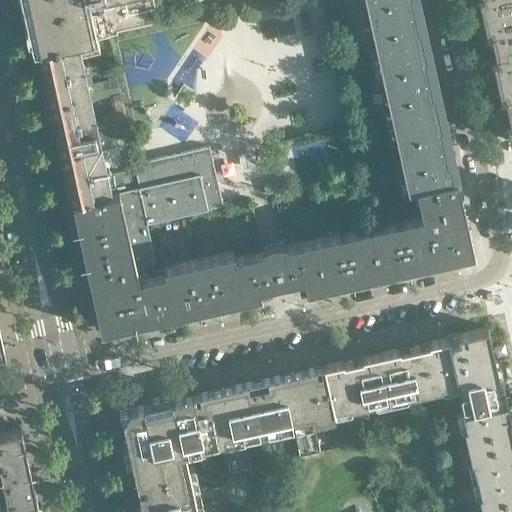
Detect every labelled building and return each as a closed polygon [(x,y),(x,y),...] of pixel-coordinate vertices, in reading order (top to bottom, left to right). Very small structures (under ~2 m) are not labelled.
[(100,0),(50,0),(29,5),(39,48),(38,48),(39,50),(74,42),(74,43),(108,36),(100,0)] [(153,0),(100,0),(108,36),(117,34),(117,31),(153,23),(150,10),(155,9),(153,0)] [(418,12),(416,4),(418,3),(417,0),(370,0),(381,51),(426,41),(420,12),(418,12)] [(511,5),(511,0),(477,0),(480,12),(511,5)] [(511,38),(511,5),(480,12),(484,30),(488,29),(491,43),(511,38)] [(511,71),(511,38),(491,43),(494,57),(491,58),(495,76),(511,71)] [(441,109),(435,79),(433,79),(431,71),(433,71),(426,41),(381,51),(396,119),(441,109)] [(85,75),(83,67),(81,58),(78,59),(74,43),(74,42),(39,50),(50,100),(85,92),(81,76),(85,75)] [(511,106),(511,71),(495,76),(498,94),(502,93),(506,108),(511,106)] [(96,125),(92,108),(89,109),(85,92),(50,100),(61,150),(96,142),(92,126),(96,125)] [(454,166),(450,146),(448,147),(446,138),(448,138),(441,109),(396,119),(411,187),(416,186),(419,185),(456,177),(455,172),(457,172),(457,171),(456,171),(454,166)] [(107,175),(105,166),(136,160),(133,149),(119,152),(103,158),(99,159),(96,142),(61,150),(72,200),(107,192),(103,176),(107,175)] [(223,204),(209,145),(133,161),(138,185),(144,213),(146,221),(223,204)] [(473,252),(456,177),(419,185),(416,186),(422,214),(429,212),(439,259),(473,252)] [(144,213),(138,185),(107,192),(72,200),(78,227),(144,213)] [(439,259),(429,212),(422,214),(372,225),(382,272),(439,259)] [(151,243),(146,221),(144,213),(78,227),(85,258),(151,243)] [(382,272),(372,225),(315,237),(325,285),(382,272)] [(325,285),(315,237),(285,244),(284,240),(281,240),(278,239),(274,240),(272,240),(269,241),(267,242),(264,243),(260,245),(261,249),(234,255),(244,297),(293,286),(294,291),(325,285)] [(176,312),(166,264),(152,267),(150,259),(154,258),(151,243),(85,258),(100,329),(176,312)] [(244,297),(234,255),(233,249),(166,264),(176,312),(204,306),(202,299),(212,297),(213,304),(244,297)] [(506,369),(505,365),(510,364),(505,345),(505,344),(504,343),(503,343),(502,342),(491,345),(487,326),(446,335),(447,337),(456,381),(458,390),(457,391),(462,410),(506,400),(502,383),(503,382),(501,370),(506,369)] [(456,381),(447,337),(428,341),(429,343),(409,347),(399,349),(399,348),(381,352),(391,396),(406,392),(407,395),(440,387),(440,385),(456,381)] [(392,402),(391,396),(381,352),(361,356),(363,362),(354,364),(353,360),(343,362),(342,360),(323,365),(333,411),(335,410),(335,408),(350,405),(351,407),(377,401),(378,405),(392,402)] [(333,411),(323,365),(321,365),(321,366),(252,381),(258,407),(267,405),(273,431),(293,427),(299,454),(319,450),(313,422),(334,417),(333,411)] [(197,511),(225,505),(221,484),(192,491),(184,451),(223,442),(229,471),(250,466),(244,437),(273,431),(267,405),(258,407),(252,381),(120,410),(142,511),(197,511)] [(511,434),(511,429),(509,419),(510,419),(506,400),(462,410),(465,427),(463,427),(470,461),(473,460),(476,477),(511,468),(511,434)] [(0,491),(33,484),(20,427),(0,431),(0,491)] [(511,511),(511,468),(476,477),(480,493),(478,494),(481,511),(511,511)] [(39,511),(33,484),(0,491),(0,511),(39,511)]
